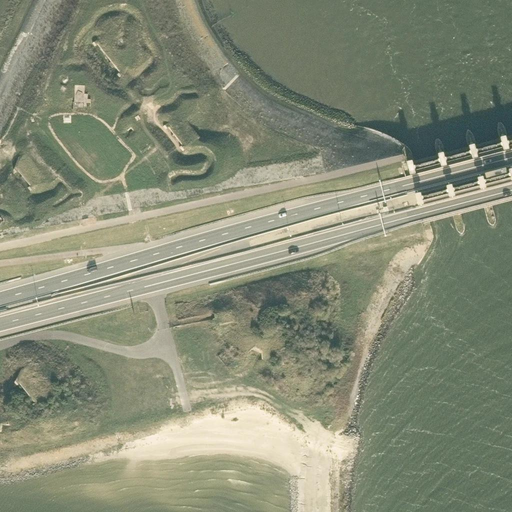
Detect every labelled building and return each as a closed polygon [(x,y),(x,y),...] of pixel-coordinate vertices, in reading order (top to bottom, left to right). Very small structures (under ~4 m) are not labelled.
[(144,57),(118,23),(94,41),(120,75),(144,57)] [(184,150),(198,139),(179,114),(164,125),(184,150)] [(506,135),(499,137),(501,144),(503,150),(509,148),(507,143),(506,135)] [(475,143),(468,145),(470,152),(472,158),(478,156),(476,151),(475,143)] [(16,156),(11,169),(32,194),(46,190),(54,182),(25,148),(16,156)] [(443,151),(437,153),(439,160),(441,166),(447,164),(445,159),(443,151)] [(412,159),(406,161),(409,174),(415,172),(414,167),(412,159)] [(485,178),(506,172),(505,168),(484,174),(485,178)] [(485,182),(483,176),(477,177),(478,184),(480,189),(486,187),(485,182)] [(454,190),(452,184),(446,185),(447,192),(449,197),(455,195),(454,190)] [(422,198),(421,192),(414,193),(417,205),(424,203),(422,198)] [(300,296),(285,308),(303,330),(317,319),(300,296)] [(239,307),(211,314),(212,320),(217,319),(218,326),(242,320),(239,307)] [(261,361),(269,364),(278,344),(245,330),(236,350),(244,353),(249,350),(260,355),(261,361)] [(19,370),(13,382),(33,408),(47,404),(56,397),(28,362),(19,370)]
